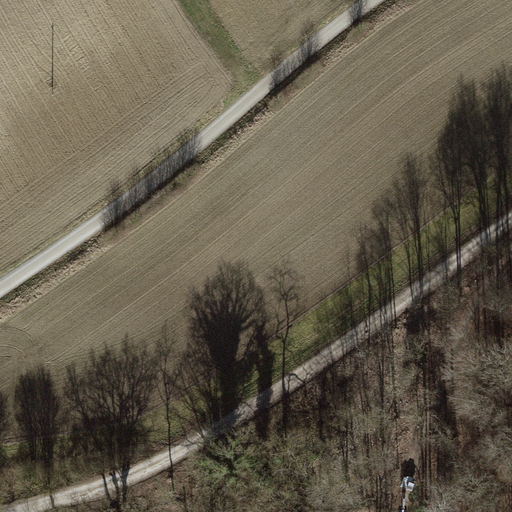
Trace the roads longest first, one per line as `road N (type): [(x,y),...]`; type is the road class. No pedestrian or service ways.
road 1 (track): [(56,511),(200,444),(511,223)]
road 2 (track): [(367,0),(308,38),(0,289)]
